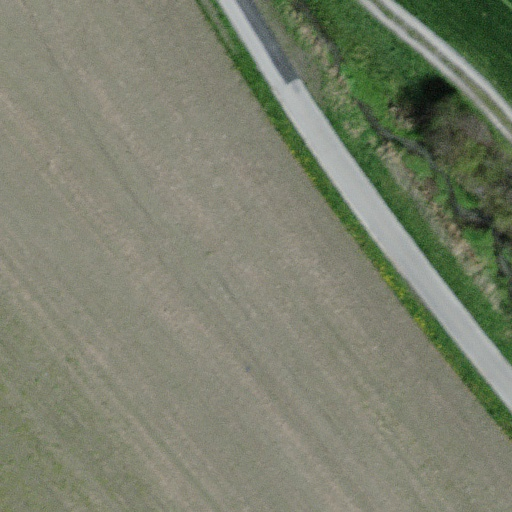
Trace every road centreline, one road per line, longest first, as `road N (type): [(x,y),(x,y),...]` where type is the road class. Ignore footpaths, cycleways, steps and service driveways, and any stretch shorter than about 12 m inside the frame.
road 1 (unclassified): [(511,387),(377,217),(236,0)]
road 2 (track): [(511,126),(368,0)]
